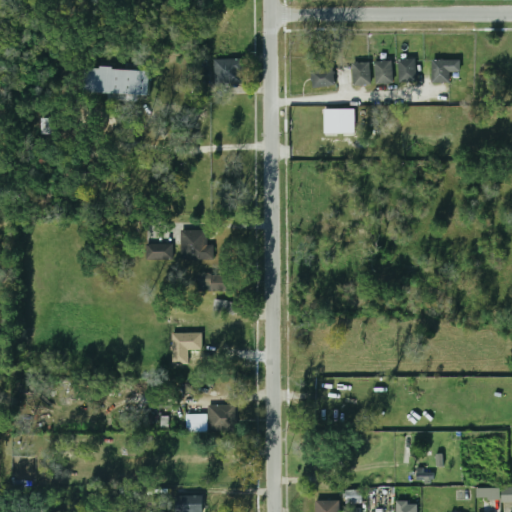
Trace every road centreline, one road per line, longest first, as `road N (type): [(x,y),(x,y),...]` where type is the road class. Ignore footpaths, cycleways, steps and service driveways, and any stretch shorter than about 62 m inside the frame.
road 1 (tertiary): [(272,511),(269,0)]
road 2 (residential): [(511,12),(270,15)]
